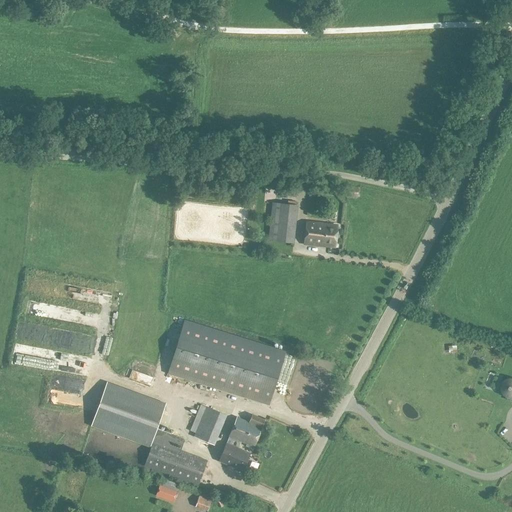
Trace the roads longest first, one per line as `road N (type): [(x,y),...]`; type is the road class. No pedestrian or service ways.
road 1 (unclassified): [(0,154),(326,173),(449,200)]
road 2 (unclassified): [(286,511),(449,200)]
road 3 (unclassified): [(449,200),(511,62)]
